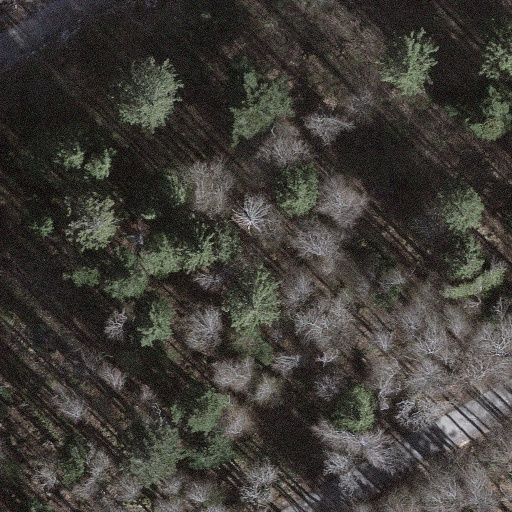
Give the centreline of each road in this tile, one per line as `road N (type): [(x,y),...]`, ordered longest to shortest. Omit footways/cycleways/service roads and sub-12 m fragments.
road 1 (unclassified): [(296,511),(511,388)]
road 2 (track): [(134,0),(0,66)]
